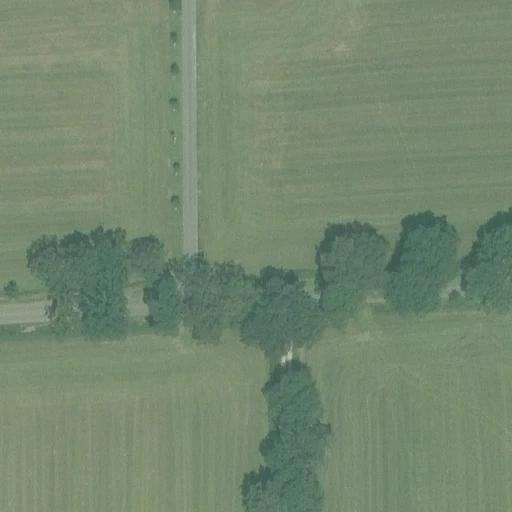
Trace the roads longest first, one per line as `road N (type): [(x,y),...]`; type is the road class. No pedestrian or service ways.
road 1 (unclassified): [(0,316),(511,284)]
road 2 (unknown): [(191,0),(194,303)]
road 3 (track): [(282,511),(285,297)]
